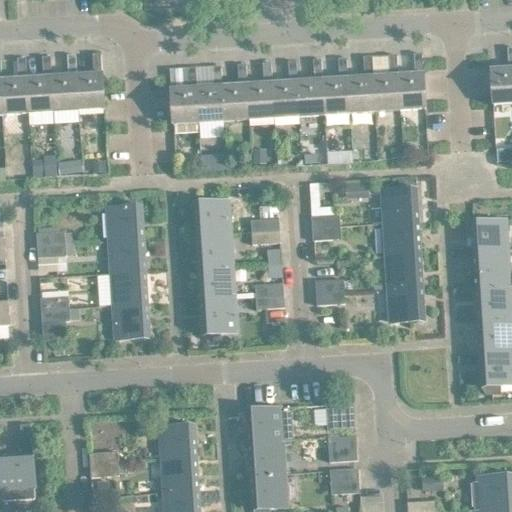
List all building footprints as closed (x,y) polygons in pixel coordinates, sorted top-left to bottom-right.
[(511,47),(508,48),(509,69),(493,70),(493,69),(491,69),(494,106),(495,106),(495,105),(511,103),(511,47)] [(95,74),(78,76),(77,76),(80,110),(104,109),(104,110),(106,110),(103,73),(101,53),(93,54),(95,74)] [(416,75),(399,76),(398,76),(400,111),(426,109),(426,110),(427,110),(425,73),(424,73),(423,54),(414,54),(416,75)] [(70,76),(53,77),(52,77),(55,112),(80,110),(77,76),(78,76),(77,55),(68,56),(70,76)] [(391,76),(374,77),(373,77),(375,112),(400,111),(398,76),(399,76),(398,55),(389,56),(391,76)] [(44,78),(28,79),(27,79),(29,114),(55,112),(52,77),(53,77),(51,57),(43,57),(44,78)] [(365,78),(349,79),(348,79),(350,114),(375,112),(373,77),(374,77),(372,57),(364,57),(365,78)] [(19,79),(2,80),(4,115),(29,114),(27,79),(28,79),(26,58),(18,59),(19,79)] [(340,79),(323,80),(325,115),(350,114),(348,79),(349,79),(347,58),(339,59),(340,79)] [(315,81),(298,82),(300,117),(325,115),(323,80),(322,60),(314,60),(315,81)] [(290,82),(273,84),(275,118),(300,117),(298,82),(297,61),(289,62),(290,82)] [(265,84),(248,85),(247,85),(250,120),(275,118),(273,84),(272,63),(264,64),(265,84)] [(240,86),(223,87),(222,87),(224,122),(250,120),(247,85),(248,85),(247,65),(238,65),(240,86)] [(215,87),(198,88),(197,88),(199,123),(224,122),(222,87),(223,87),(221,66),(213,67),(215,87)] [(197,88),(198,88),(196,68),(188,68),(189,89),(172,90),(172,89),(171,89),(173,126),(174,126),(174,125),(199,123),(197,88)] [(268,150),(254,150),(255,165),(268,165),(268,150)] [(319,155),(306,155),(306,164),(319,163),(319,155)] [(83,160),(75,161),(77,175),(84,174),(83,160)] [(45,161),(34,161),(34,178),(46,178),(45,161)] [(107,162),(94,162),(94,174),(107,174),(107,162)] [(417,179),(401,180),(402,191),(418,190),(417,179)] [(370,183),(359,184),(359,199),(371,198),(370,183)] [(383,192),(385,225),(420,223),(418,190),(402,191),(383,192)] [(195,204),(197,237),(232,234),(230,201),(195,204)] [(109,209),(111,242),(145,240),(143,207),(109,209)] [(312,217),(313,229),(341,228),(340,215),(312,217)] [(252,221),(253,233),(281,231),(280,219),(252,221)] [(472,223),(474,256),(509,254),(507,221),(472,223)] [(385,225),(387,257),(422,255),(420,223),(385,225)] [(341,228),(313,229),(314,241),(342,240),(341,228)] [(281,231),(253,233),(254,245),(282,244),(281,231)] [(38,234),(39,247),(67,245),(66,233),(38,234)] [(197,237),(199,269),(234,267),(232,234),(197,237)] [(111,242),(113,274),(147,272),(145,240),(111,242)] [(67,245),(39,247),(39,259),(67,257),(67,245)] [(474,256),(476,289),(511,287),(510,274),(509,254),(474,256)] [(387,257),(389,290),(424,287),(422,255),(387,257)] [(199,269),(201,301),(236,299),(234,267),(199,269)] [(115,305),(114,307),(149,305),(147,272),(113,274),(113,276),(99,277),(101,306),(115,305)] [(316,282),(317,294),(345,292),(344,280),(316,282)] [(256,286),(257,298),(285,296),(284,284),(256,286)] [(424,287),(389,290),(391,323),(426,320),(424,287)] [(476,289),(478,321),(511,318),(511,302),(511,287),(476,289)] [(345,292),(317,294),(318,306),(346,304),(345,292)] [(285,296),(257,298),(258,310),(286,308),(285,296)] [(42,299),(43,311),(70,310),(70,297),(42,299)] [(236,299),(201,301),(203,334),(238,332),(236,299)] [(0,301),(0,313),(10,313),(9,301),(0,301)] [(149,305),(114,307),(116,340),(151,338),(149,305)] [(81,309),(70,310),(71,322),(82,321),(81,309)] [(70,310),(43,311),(43,323),(71,322),(70,310)] [(10,313),(0,313),(0,326),(11,325),(10,313)] [(511,318),(478,321),(480,353),(511,351),(511,318)] [(511,351),(480,353),(482,386),(502,385),(511,384),(511,351)] [(502,385),(482,386),(487,396),(502,395),(502,385)] [(331,406),(327,406),(329,431),(357,429),(355,405),(331,406)] [(249,444),(284,442),(295,441),(293,408),(247,411),(249,444)] [(0,455),(2,489),(3,501),(36,499),(31,424),(21,425),(22,441),(20,441),(21,453),(0,455)] [(161,429),(163,462),(198,459),(196,426),(161,429)] [(359,462),(357,438),(329,439),(331,464),(359,462)] [(249,444),(251,477),(286,474),(284,442),(249,444)] [(90,454),(91,466),(119,464),(118,452),(90,454)] [(163,462),(165,494),(200,492),(198,459),(163,462)] [(119,464),(91,466),(92,478),(120,477),(119,464)] [(331,472),(333,496),(361,494),(359,470),(331,472)] [(286,474),(251,477),(253,510),(255,509),(255,511),(271,511),(271,508),(288,507),(286,474)] [(475,511),(481,511),(511,509),(511,476),(479,478),(480,482),(473,483),(475,511)] [(439,477),(424,478),(424,492),(439,491),(439,477)] [(110,482),(98,482),(99,497),(111,496),(110,482)] [(165,494),(166,511),(201,511),(200,492),(165,494)] [(409,503),(409,511),(437,511),(437,502),(409,503)]
